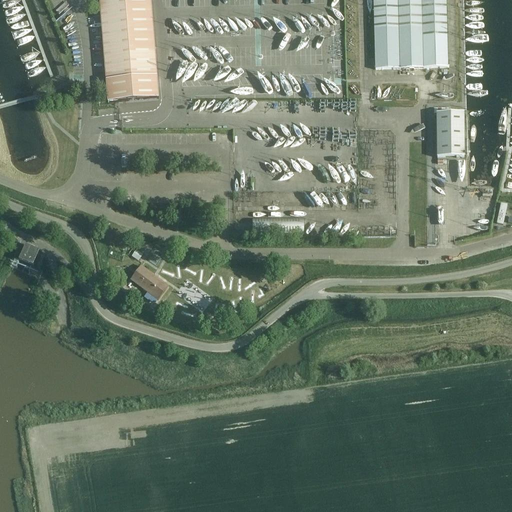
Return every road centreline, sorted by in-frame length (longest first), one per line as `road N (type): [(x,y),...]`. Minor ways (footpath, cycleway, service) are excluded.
road 1 (residential): [(68,204),(234,252),(414,256),(511,237)]
road 2 (unclassified): [(302,298),(246,341),(210,349),(116,318),(94,293)]
road 3 (unclassified): [(302,298),(327,282),(432,280),(511,263)]
road 4 (unclassified): [(511,297),(302,298)]
road 5 (unclassified): [(94,293),(72,231),(0,199)]
road 6 (unknown): [(163,113),(244,114),(248,165)]
road 7 (unclassified): [(94,293),(0,219)]
